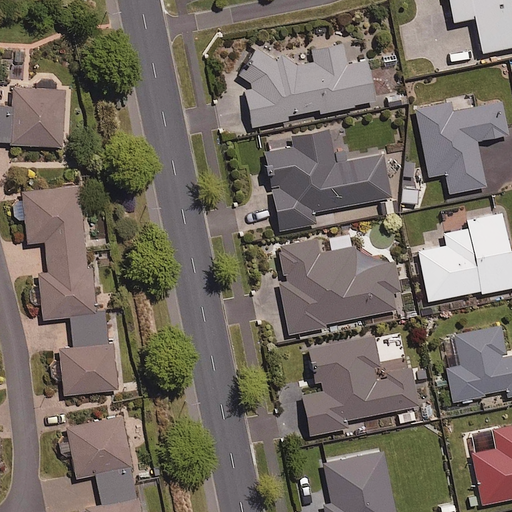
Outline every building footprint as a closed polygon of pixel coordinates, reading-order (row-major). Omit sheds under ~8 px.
[(511,0),(445,0),(450,22),(472,17),(480,53),(511,46),(511,0)] [(281,47),(248,54),(251,68),(237,71),(250,127),(285,119),(284,116),(316,109),(317,113),(372,101),(363,60),(344,64),(339,44),(308,51),(310,60),(286,66),(281,47)] [(0,137),(8,138),(7,143),(60,145),(62,90),(11,88),(11,104),(0,103),(0,137)] [(449,112),(448,102),(414,108),(426,176),(443,173),(447,193),(483,187),(475,140),(506,135),(500,103),(449,112)] [(333,163),(326,130),(290,137),(292,147),(263,152),(277,230),(313,224),(311,211),(389,197),(381,154),(333,163)] [(114,389),(106,312),(96,313),(91,264),(87,265),(79,185),(22,191),(23,197),(13,198),(15,218),(24,217),(27,242),(45,240),(48,271),(39,272),(44,318),(70,315),(73,346),(59,347),(64,394),(114,389)] [(511,250),(506,252),(499,214),(464,221),(465,229),(442,234),(444,246),(416,251),(426,301),(478,291),(479,293),(511,286),(511,250)] [(398,291),(392,262),(352,246),(317,253),(314,239),(276,247),(283,281),(278,282),(288,333),(322,327),(321,324),(394,310),(391,293),(398,291)] [(511,355),(504,357),(498,326),(453,335),(459,366),(444,369),(450,399),(505,389),(507,396),(511,395),(511,355)] [(378,367),(372,335),(307,348),(315,392),(298,395),(306,435),(345,427),(343,420),(416,405),(409,369),(372,377),(371,368),(378,367)] [(140,511),(121,417),(67,427),(77,477),(97,473),(103,504),(83,507),(83,511),(140,511)] [(511,424),(490,429),(494,449),(470,454),(480,504),(511,497),(511,424)] [(393,511),(381,450),(320,462),(329,504),(322,505),(323,511),(393,511)]
